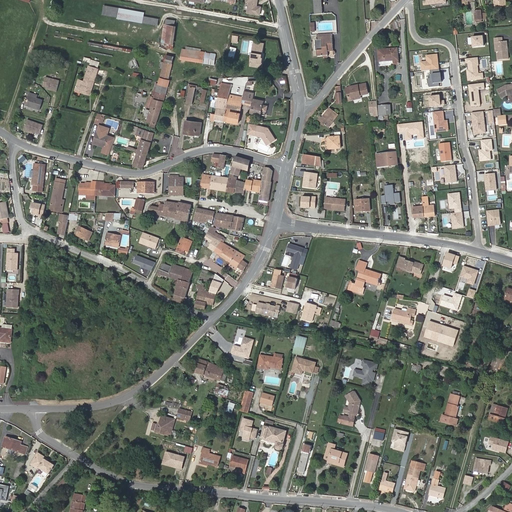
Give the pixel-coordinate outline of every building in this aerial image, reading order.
[(246,13),(260,14),(261,5),(257,5),(257,0),(244,0),(244,2),(247,2),(246,13)] [(313,0),(315,11),(323,10),(322,0),(313,0)] [(105,5),(104,8),(144,15),(145,12),(105,5)] [(144,16),(144,15),(104,8),(103,14),(118,17),(118,18),(158,25),(159,19),(144,16)] [(175,26),(175,21),(167,19),(166,25),(164,25),(162,42),(168,43),(167,48),(173,49),(176,26),(175,26)] [(334,51),(333,34),(318,35),(318,40),(322,40),(323,50),(317,50),(318,57),(323,56),(323,57),(324,58),(325,58),(326,58),(327,58),(327,57),(328,57),(328,56),(328,55),(328,52),(334,51)] [(497,46),(499,48),(499,52),(499,53),(498,54),(499,60),(509,59),(508,41),(503,42),(503,38),(495,38),(495,46),(497,46)] [(261,66),(263,57),(261,57),(261,54),(262,54),(264,43),(257,42),(256,46),(254,46),(250,65),(261,66)] [(234,59),(236,47),(230,46),(227,57),(234,59)] [(201,49),(189,47),(187,58),(187,60),(215,65),(216,54),(201,52),(201,49)] [(399,64),(398,48),(379,50),(380,61),(393,60),(394,64),(399,64)] [(168,86),(170,80),(169,80),(170,74),(172,74),(173,71),(171,71),(172,64),(174,56),(167,54),(164,62),(161,61),(160,68),(162,69),(159,84),(156,83),(152,97),(150,96),(147,106),(147,107),(151,108),(150,111),(148,110),(145,120),(151,122),(157,123),(161,109),(162,109),(168,86)] [(136,58),(129,60),(132,68),(139,66),(136,58)] [(90,59),(89,64),(98,67),(99,62),(90,59)] [(84,83),(78,81),(77,87),(91,91),(97,69),(88,67),(84,83)] [(137,85),(137,76),(128,76),(128,84),(137,85)] [(60,81),(46,77),(43,86),(47,87),(53,89),(53,90),(57,91),(60,81)] [(232,85),(222,83),(222,84),(220,90),(219,99),(229,101),(230,94),(232,85)] [(353,100),(353,97),(360,95),(368,93),(366,83),(359,85),(356,86),(356,84),(350,86),(351,87),(346,88),(349,101),(353,100)] [(192,104),(196,87),(197,87),(197,86),(190,84),(189,86),(191,86),(186,103),(192,104)] [(511,94),(511,84),(506,85),(497,90),(502,98),(507,95),(511,94)] [(81,93),(90,96),(91,91),(77,87),(76,89),(81,91),(81,93)] [(254,99),(255,92),(244,90),(243,96),(243,98),(254,99)] [(30,93),(26,106),(40,110),(43,101),(37,99),(38,95),(30,93)] [(243,96),(230,94),(229,101),(225,121),(239,123),(242,101),(243,98),(243,96)] [(243,98),(242,101),(253,103),(252,112),(265,115),(266,111),(267,111),(268,106),(263,105),(264,100),(254,99),(243,98)] [(225,121),(229,101),(219,99),(216,114),(213,113),(211,120),(215,121),(215,119),(225,121)] [(373,112),(373,115),(378,115),(377,106),(377,101),(370,102),(370,112),(373,112)] [(391,114),(390,105),(377,106),(378,115),(391,114)] [(321,117),(319,119),(329,127),(338,115),(329,108),(322,118),(321,117)] [(506,124),(505,115),(497,116),(498,124),(506,124)] [(45,127),(27,119),(22,129),(26,131),(27,129),(34,133),(40,136),(45,127)] [(187,120),(185,132),(200,135),(202,123),(187,120)] [(111,155),(113,148),(114,144),(116,138),(108,135),(108,133),(105,127),(100,125),(94,142),(107,146),(105,153),(111,155)] [(265,140),(265,141),(267,145),(276,140),(269,127),(258,125),(256,135),(262,137),(264,139),(265,139),(265,140)] [(132,134),(142,137),(138,151),(148,154),(154,133),(134,127),(132,134)] [(340,136),(329,137),(330,149),(341,148),(340,136)] [(105,147),(103,152),(105,153),(107,146),(94,142),(94,143),(105,147)] [(144,168),(148,154),(138,151),(134,165),(144,168)] [(398,164),(397,152),(376,154),(378,167),(398,164)] [(219,165),(221,155),(214,154),(212,161),(216,162),(216,166),(218,167),(219,166),(219,165)] [(303,163),(322,167),(321,157),(304,154),(303,163)] [(218,167),(219,167),(224,169),(227,156),(221,155),(219,165),(219,166),(218,167)] [(236,156),(229,178),(227,191),(227,192),(235,193),(237,181),(237,176),(239,176),(241,169),(244,159),(236,156)] [(422,158),(414,159),(414,160),(414,165),(409,166),(409,171),(423,169),(422,164),(422,158)] [(249,171),(251,161),(244,159),(241,169),(249,171)] [(33,185),(35,185),(34,191),(43,192),(46,165),(35,164),(33,185)] [(265,167),(262,182),(261,192),(259,200),(268,201),(269,201),(272,182),(271,182),(273,171),(271,168),(265,167)] [(170,173),(170,195),(184,195),(184,173),(170,173)] [(213,175),(203,174),(201,187),(211,189),(213,175)] [(219,176),(213,175),(211,189),(217,190),(219,176)] [(222,177),(219,176),(217,190),(227,191),(229,178),(222,177)] [(96,195),(97,181),(92,180),(92,184),(80,184),(80,194),(96,195)] [(251,191),(261,192),(262,182),(253,180),(251,191)] [(104,181),(100,181),(100,195),(116,196),(116,184),(104,184),(104,181)] [(235,193),(244,195),(245,190),(246,183),(237,181),(235,193)] [(138,182),(138,193),(155,193),(155,183),(138,182)] [(60,207),(62,200),(65,185),(56,183),(51,205),(60,207)] [(393,184),(384,185),(384,195),(381,195),(381,204),(400,203),(400,192),(393,193),(393,184)] [(472,221),(471,205),(466,206),(466,196),(471,195),(471,186),(454,187),(455,197),(452,197),(453,222),(472,221)] [(326,198),(325,209),(345,211),(346,200),(326,198)] [(135,212),(142,213),(145,201),(137,199),(135,209),(136,209),(135,212)] [(370,210),(369,199),(355,200),(356,211),(370,210)] [(65,200),(62,200),(60,207),(51,205),(50,210),(62,213),(65,200)] [(159,207),(151,205),(149,212),(177,219),(188,222),(192,205),(179,202),(179,204),(166,200),(165,204),(160,203),(159,207)] [(43,217),(46,205),(33,202),(32,207),(34,208),(33,213),(39,214),(39,216),(43,217)] [(435,215),(434,205),(413,207),(414,217),(435,215)] [(213,220),(215,212),(197,208),(194,221),(205,223),(206,221),(208,221),(209,219),(213,220)] [(486,210),(487,226),(501,224),(499,209),(486,210)] [(114,222),(115,213),(107,213),(105,220),(114,222)] [(223,227),(226,214),(217,213),(215,225),(223,227)] [(242,231),(245,218),(226,214),(223,227),(242,231)] [(59,230),(66,232),(69,219),(62,217),(59,230)] [(203,231),(208,233),(212,226),(209,224),(208,227),(205,226),(203,231)] [(79,226),(75,234),(80,236),(83,228),(79,226)] [(212,226),(208,233),(207,233),(215,238),(220,241),(221,240),(224,242),(226,238),(215,232),(217,229),(212,226)] [(83,228),(80,236),(89,240),(92,232),(83,228)] [(114,244),(114,246),(118,247),(121,236),(108,233),(106,242),(114,244)] [(215,238),(207,233),(205,237),(213,242),(215,238)] [(189,251),(193,241),(188,239),(182,237),(177,251),(183,253),(184,249),(189,251)] [(213,242),(209,247),(209,248),(214,251),(220,241),(215,238),(213,242)] [(221,255),(220,255),(231,262),(237,267),(238,266),(243,258),(245,255),(220,241),(214,251),(221,255)] [(289,268),(298,270),(304,247),(288,243),(286,251),(293,253),(289,268)] [(139,252),(135,262),(144,266),(148,256),(139,252)] [(18,262),(18,254),(8,253),(7,270),(17,270),(17,265),(16,264),(16,263),(18,262)] [(448,253),(444,265),(451,268),(456,255),(448,253)] [(406,271),(407,269),(413,271),(421,274),(424,264),(414,261),(413,263),(409,261),(405,260),(405,259),(401,257),(397,266),(402,267),(402,269),(406,271)] [(237,267),(243,271),(248,264),(245,261),(246,260),(243,258),(238,266),(237,267)] [(367,263),(360,261),(357,269),(361,270),(356,284),(353,283),(350,289),(363,294),(365,288),(363,288),(366,281),(380,285),(381,283),(378,283),(381,274),(365,269),(367,263)] [(162,266),(165,267),(163,271),(170,273),(172,266),(163,263),(162,266)] [(173,264),(172,266),(170,273),(163,271),(160,269),(159,269),(159,270),(158,275),(161,276),(162,274),(179,279),(183,281),(186,268),(173,264)] [(179,279),(174,300),(185,304),(187,298),(186,297),(193,270),(186,268),(183,281),(179,279)] [(211,283),(213,275),(200,272),(198,279),(211,283)] [(282,289),(285,276),(275,274),(272,287),(282,289)] [(296,289),(298,278),(289,277),(287,287),(296,289)] [(195,307),(205,309),(207,303),(213,305),(216,294),(210,292),(206,290),(207,287),(204,287),(205,284),(198,282),(197,288),(200,289),(195,307)] [(19,294),(19,290),(8,290),(7,307),(18,308),(18,304),(17,303),(18,298),(18,297),(19,294)] [(268,305),(259,303),(256,316),(274,319),(276,313),(280,314),(281,306),(277,305),(277,307),(271,305),(268,305)] [(297,314),(300,305),(293,303),(290,313),(297,314)] [(317,307),(307,303),(301,319),(312,323),(317,307)] [(395,309),(393,318),(401,320),(410,323),(411,321),(412,315),(415,316),(416,310),(408,308),(407,312),(395,309)] [(329,325),(337,328),(339,323),(331,319),(329,325)] [(11,343),(12,329),(0,328),(0,337),(2,338),(1,341),(11,343)] [(380,332),(373,330),(371,337),(377,339),(378,337),(380,332)] [(249,359),(253,339),(241,336),(239,346),(233,344),(230,354),(249,359)] [(508,366),(511,355),(511,352),(506,350),(501,364),(508,366)] [(281,368),(283,359),(261,355),(259,367),(268,369),(269,366),(281,368)] [(315,366),(316,363),(297,357),(293,371),(302,374),(303,370),(313,373),(313,372),(315,366)] [(222,373),(224,368),(214,364),(200,360),(196,372),(220,380),(222,373)] [(373,376),(374,373),(372,372),(373,368),(377,369),(378,364),(364,361),(363,365),(365,366),(363,372),(355,370),(354,375),(365,378),(363,383),(371,385),(373,380),(374,380),(375,376),(373,376)] [(414,363),(411,370),(419,373),(422,366),(414,363)] [(183,387),(187,380),(192,383),(195,379),(190,376),(188,379),(183,376),(178,384),(183,387)] [(219,386),(217,396),(227,398),(229,388),(219,386)] [(204,404),(208,393),(204,392),(203,394),(200,393),(194,391),(190,402),(203,406),(204,404)] [(248,412),(253,393),(246,391),(240,410),(248,412)] [(261,392),(259,403),(273,405),(274,394),(261,392)] [(455,418),(458,406),(457,406),(459,396),(451,394),(445,416),(442,415),(441,421),(456,425),(458,419),(455,418)] [(505,418),(508,408),(498,405),(496,415),(505,418)] [(189,420),(191,413),(179,409),(177,417),(189,420)] [(164,433),(165,429),(167,429),(167,430),(172,432),(175,420),(163,416),(160,425),(153,423),(151,430),(164,433)] [(353,426),(355,418),(344,416),(340,416),(339,422),(342,423),(353,426)] [(255,440),(258,428),(252,427),(253,420),(241,417),(238,431),(243,432),(241,440),(249,442),(250,439),(255,440)] [(283,444),(286,432),(264,426),(261,438),(277,442),(276,445),(276,446),(276,447),(277,448),(277,449),(278,449),(279,449),(280,450),(280,449),(281,449),(282,449),(283,448),(283,447),(284,444),(283,444)] [(390,448),(404,452),(408,433),(395,429),(390,448)] [(383,441),(385,433),(375,431),(373,439),(383,441)] [(21,445),(21,444),(18,443),(18,441),(6,437),(3,446),(23,453),(25,447),(25,446),(21,445)] [(303,475),(311,447),(305,445),(298,474),(303,475)] [(344,467),(348,454),(334,450),(332,449),(333,448),(328,447),(326,454),(330,456),(329,460),(339,463),(338,465),(344,467)] [(218,467),(220,457),(209,454),(210,450),(203,448),(202,452),(203,452),(200,462),(218,467)] [(181,470),(185,456),(165,451),(161,464),(181,470)] [(49,474),(55,465),(49,461),(45,459),(46,457),(38,452),(30,464),(38,469),(39,468),(49,474)] [(246,469),(249,460),(233,456),(230,466),(242,469),(242,468),(246,469)] [(375,473),(378,461),(369,458),(366,470),(375,473)] [(489,465),(490,461),(476,459),(474,471),(488,473),(489,465)] [(415,491),(421,471),(424,472),(426,465),(413,461),(405,489),(415,491)] [(393,493),(396,483),(386,481),(388,473),(384,472),(379,489),(393,493)] [(462,483),(471,486),(473,477),(465,475),(462,483)] [(69,482),(65,478),(58,486),(61,489),(69,482)] [(443,498),(446,488),(438,486),(439,479),(434,478),(429,494),(443,498)] [(504,481),(501,487),(508,491),(511,485),(504,481)] [(7,501),(10,486),(0,484),(0,497),(2,498),(2,500),(7,501)] [(31,498),(34,494),(27,490),(24,493),(31,498)] [(83,511),(87,496),(75,493),(70,511),(83,511)]
